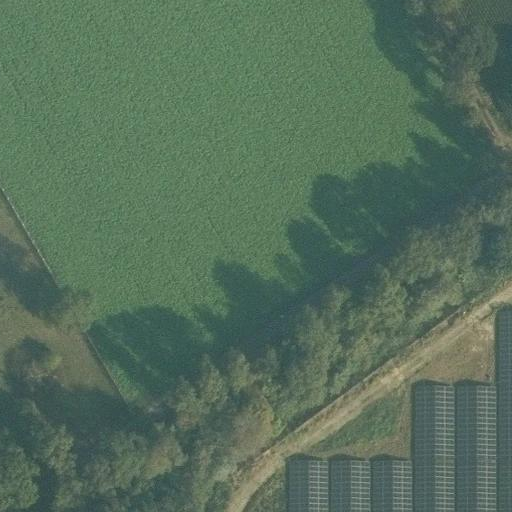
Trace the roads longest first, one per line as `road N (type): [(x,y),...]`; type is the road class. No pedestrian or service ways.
road 1 (track): [(0,505),(511,172)]
road 2 (track): [(511,164),(423,0)]
